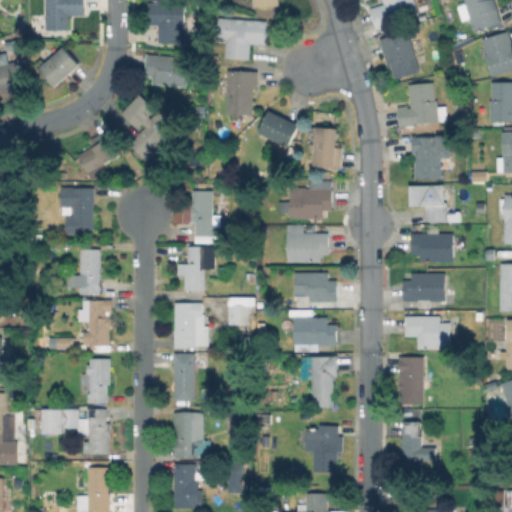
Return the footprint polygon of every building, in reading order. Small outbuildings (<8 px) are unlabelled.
[(85,0),(85,14),(69,14),(69,28),(46,28),(46,0),(85,0)] [(414,0),(419,14),(377,28),(371,7),(384,3),(383,0),(414,0)] [(495,0),(502,22),(475,31),(465,0),(495,0)] [(185,2),(185,23),(186,23),(185,41),(159,41),(159,24),(150,24),(150,2),(185,2)] [(266,20),(265,43),(251,42),(250,58),(225,56),(226,37),(229,38),(231,18),(266,20)] [(408,30),(420,70),(395,78),(390,62),(387,63),(380,39),(408,30)] [(510,30),(511,38),(511,69),(492,75),(486,54),(487,53),(483,37),(510,30)] [(81,64),(56,85),(48,76),(48,77),(40,67),(65,46),(81,64)] [(189,62),(187,86),(152,83),(153,76),(145,75),(147,53),(175,55),(174,61),(189,62)] [(0,64),(18,61),(23,88),(6,92),(6,91),(0,92),(0,64)] [(259,70),(258,86),(253,86),(253,113),(227,113),(229,70),(259,70)] [(434,81),(436,99),(438,99),(439,105),(447,105),(448,120),(417,122),(417,124),(414,124),(414,126),(407,127),(407,125),(400,125),(399,105),(411,104),(410,83),(434,81)] [(511,81),(511,121),(504,121),(505,125),(493,125),(493,121),(490,121),(490,99),(492,99),(492,81),(511,81)] [(142,93),(174,123),(145,155),(131,142),(147,126),(144,123),(140,127),(124,112),(142,93)] [(196,117),(196,104),(204,104),(204,117),(196,117)] [(300,123),(289,146),(259,131),(271,109),(300,123)] [(340,131),(339,139),(338,138),(337,146),(342,147),(340,167),(314,164),(315,160),(307,159),(308,149),(316,150),(318,125),(339,128),(339,131),(340,131)] [(123,153),(90,171),(80,153),(95,145),(92,138),(110,128),(123,153)] [(511,171),(498,171),(498,156),(503,156),(503,131),(511,131),(511,171)] [(457,134),(457,155),(442,155),(442,177),(416,178),(415,152),(413,152),(413,136),(439,136),(439,134),(457,134)] [(17,191),(0,196),(0,168),(9,166),(17,191)] [(467,170),(467,180),(485,180),(485,170),(467,170)] [(207,182),(207,189),(214,189),(213,214),(221,214),(221,226),(216,226),(216,235),(196,235),(197,220),(192,220),(193,205),(194,205),(194,189),(200,189),(200,182),(207,182)] [(323,217),(290,217),(290,194),(307,194),(308,182),(332,183),(332,208),(323,208),(323,217)] [(445,183),(445,201),(447,201),(448,221),(432,221),(427,217),(427,205),(411,205),(411,184),(445,183)] [(95,205),(95,232),(67,232),(68,217),(74,217),(74,206),(63,206),(63,186),(95,186),(95,205)] [(511,242),(511,193),(503,193),(502,243),(511,242)] [(454,231),(454,260),(421,260),(421,253),(412,253),(412,232),(428,232),(428,224),(441,224),(441,231),(454,231)] [(330,232),(329,252),(322,252),(322,260),(288,260),(289,225),(304,225),(304,232),(330,232)] [(214,254),(213,267),(206,267),(206,289),(185,288),(186,263),(188,263),(189,245),(207,245),(207,254),(214,254)] [(102,247),(101,293),(81,293),(81,285),(67,285),(68,274),(81,274),(81,247),(102,247)] [(487,259),(487,249),(496,249),(496,259),(487,259)] [(511,309),(500,309),(501,262),(511,262),(511,309)] [(338,279),(338,300),(311,300),(310,295),(295,294),(296,271),(329,271),(329,279),(338,279)] [(446,272),(446,300),(431,300),(431,307),(419,307),(420,300),(404,300),(404,279),(413,279),(413,272),(446,272)] [(204,308),(204,295),(216,295),(216,308),(204,308)] [(256,297),(256,305),(251,304),(251,323),(230,322),(231,296),(256,297)] [(113,298),(113,310),(108,310),(107,314),(111,314),(111,328),(110,328),(110,344),(90,344),(90,342),(84,342),(84,330),(90,330),(90,320),(80,320),(80,308),(84,308),(85,298),(113,298)] [(210,329),(210,343),(197,343),(197,347),(175,347),(175,328),(176,328),(176,301),(197,302),(197,329),(210,329)] [(451,322),(451,347),(419,347),(419,334),(406,334),(406,315),(441,315),(441,321),(451,322)] [(338,323),(338,344),(296,344),(296,316),(329,316),(329,323),(338,323)] [(0,380),(7,381),(8,357),(0,357),(1,336),(0,335),(0,380)] [(75,336),(75,347),(51,347),(51,336),(75,336)] [(208,360),(207,372),(196,372),(196,399),(175,399),(175,352),(196,352),(196,359),(208,360)] [(338,355),(339,375),(335,375),(335,406),(313,406),(313,355),(338,355)] [(425,356),(425,401),(402,401),(402,385),(400,385),(400,356),(425,356)] [(111,357),(111,384),(108,384),(108,401),(89,401),(89,392),(91,392),(92,357),(111,357)] [(511,411),(502,382),(511,378),(511,411)] [(269,401),(269,388),(279,389),(279,401),(269,401)] [(0,463),(15,464),(16,440),(12,440),(13,414),(3,414),(3,392),(0,391),(0,463)] [(112,422),(112,436),(110,436),(110,452),(86,452),(86,440),(91,440),(90,433),(79,433),(79,427),(64,427),(64,432),(43,432),(43,420),(37,420),(37,408),(108,408),(107,422),(112,422)] [(249,409),(249,441),(230,440),(230,432),(229,432),(230,409),(249,409)] [(211,440),(211,451),(200,451),(200,454),(197,454),(197,456),(176,456),(177,437),(175,437),(176,411),(206,411),(205,440),(211,440)] [(261,423),(261,412),(273,412),(273,423),(261,423)] [(437,436),(437,459),(402,459),(402,443),(404,443),(404,420),(423,421),(423,431),(426,431),(426,435),(437,436)] [(339,425),(339,435),(343,435),(342,450),(339,450),(338,471),(315,470),(316,450),(306,450),(308,427),(321,428),(321,424),(339,425)] [(30,458),(30,449),(42,449),(42,458),(30,458)] [(210,471),(210,485),(196,485),(196,506),(175,506),(176,480),(179,480),(179,462),(201,462),(200,471),(210,471)] [(244,463),(244,495),(230,495),(230,463),(244,463)] [(111,492),(110,510),(78,510),(78,494),(89,494),(89,465),(110,465),(109,492),(111,492)] [(511,511),(511,489),(502,489),(501,511),(511,511)] [(329,492),(329,509),(332,509),(332,511),(299,511),(300,508),(308,508),(308,492),(329,492)]
